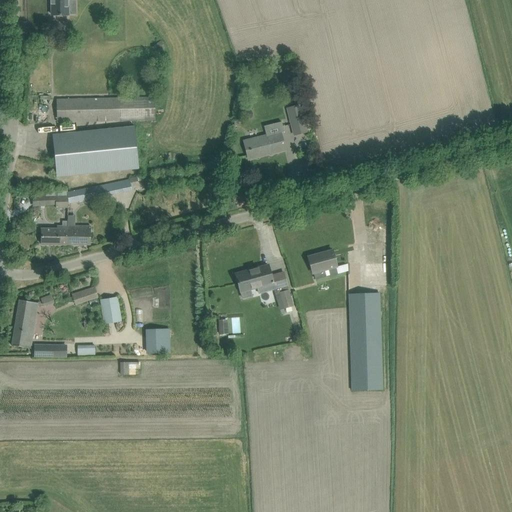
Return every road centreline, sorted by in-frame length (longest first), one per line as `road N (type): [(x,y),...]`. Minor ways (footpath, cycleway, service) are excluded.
road 1 (unclassified): [(0,271),(38,273),(511,144)]
road 2 (unclassified): [(12,125),(16,0)]
